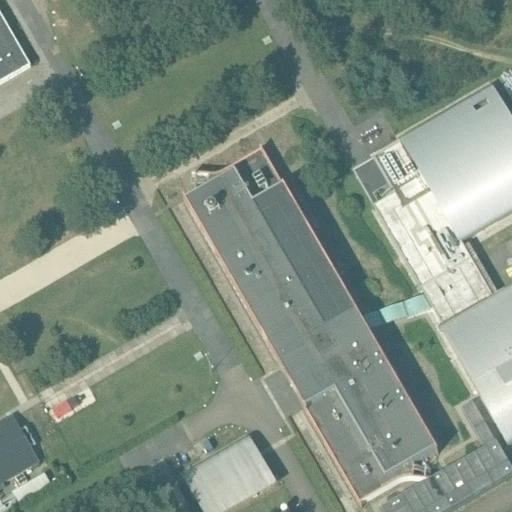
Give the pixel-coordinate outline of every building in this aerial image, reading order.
[(0,86),(31,69),(0,15),(0,86)] [(354,174),(425,297),(433,311),(511,448),(511,286),(506,289),(493,298),(463,246),(511,217),(511,123),(492,88),(398,142),(400,144),(372,160),(374,162),(354,174)] [(433,311),(425,297),(359,320),(263,152),(225,174),(221,176),(216,178),(211,178),(209,178),(208,193),(185,207),(285,374),(360,506),(401,483),(406,482),(411,482),(413,482),(414,467),(437,454),(367,333),(433,311)] [(490,451),(387,511),(386,511),(457,511),(511,480),(511,464),(477,404),(466,410),(490,451)] [(0,488),(39,466),(30,451),(35,448),(25,431),(20,434),(11,418),(0,424),(0,488)] [(251,444),(184,481),(200,511),(236,511),(277,488),(251,444)]
